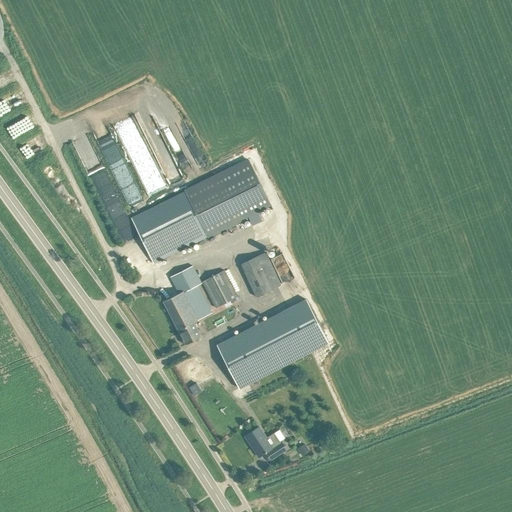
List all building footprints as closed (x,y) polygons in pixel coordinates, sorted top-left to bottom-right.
[(18,95),(1,109),(6,116),(24,102),(18,95)] [(189,176),(161,115),(147,121),(157,141),(162,139),(164,143),(163,144),(165,148),(161,150),(175,182),(189,176)] [(17,125),(19,133),(29,131),(27,123),(17,125)] [(105,128),(122,163),(132,158),(115,123),(105,128)] [(198,147),(204,145),(199,133),(193,135),(198,147)] [(35,157),(43,152),(34,136),(26,141),(35,157)] [(186,192),(132,218),(141,238),(148,253),(154,263),(208,237),(244,220),(249,218),(249,219),(253,225),(262,220),(258,212),(272,206),(249,160),(186,191),(186,192)] [(137,174),(126,179),(137,200),(148,195),(137,174)] [(194,322),(213,312),(198,284),(202,283),(193,266),(171,276),(179,293),(163,301),(186,344),(201,337),(194,322)] [(225,271),(204,282),(217,308),(238,297),(225,271)] [(256,296),(281,286),(277,277),(252,288),(256,296)] [(277,305),(291,299),(288,291),(274,297),(277,305)] [(306,299),(217,345),(239,388),(328,342),(306,299)] [(259,426),(247,434),(252,443),(251,444),(259,457),(266,453),(270,460),(286,449),(281,442),(275,432),(266,438),(259,426)] [(312,441),(305,443),(308,452),(315,450),(312,441)]
